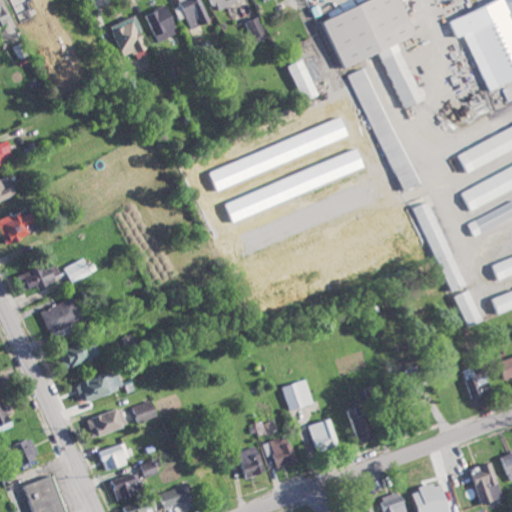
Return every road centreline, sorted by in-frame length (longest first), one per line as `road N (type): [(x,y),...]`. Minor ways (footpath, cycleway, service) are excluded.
road 1 (residential): [(243,511),(511,413)]
road 2 (residential): [(100,511),(0,301)]
